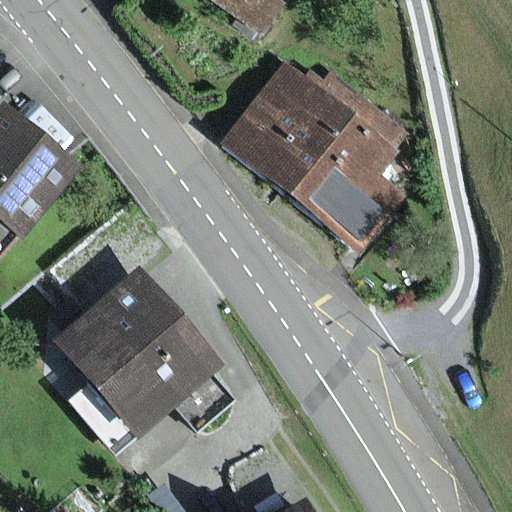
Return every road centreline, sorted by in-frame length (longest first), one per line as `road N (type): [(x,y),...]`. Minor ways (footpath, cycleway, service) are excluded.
road 1 (primary): [(38,0),(313,364),(405,511)]
road 2 (track): [(313,364),(439,321),(465,295),(471,267),(418,0)]
